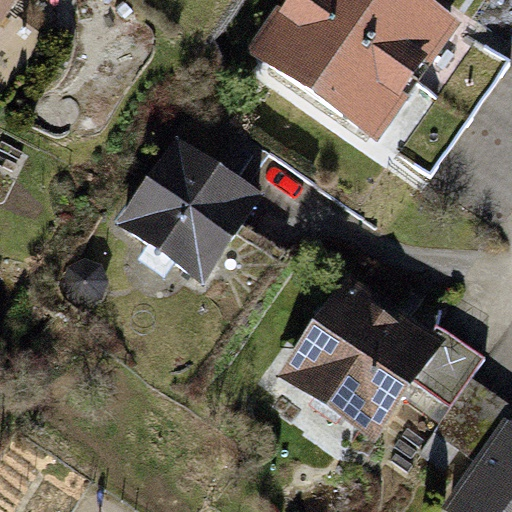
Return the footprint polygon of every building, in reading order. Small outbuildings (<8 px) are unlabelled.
[(0,0),(0,27),(20,0),(0,0)] [(511,68),(511,65),(416,0),(301,0),(300,2),(474,123),(511,68)] [(474,123),(300,2),(261,59),(434,180),(474,123)] [(259,206),(182,151),(126,230),(204,284),(259,206)] [(427,345),(355,294),(294,379),(375,436),(413,383),(454,411),(474,382),(488,363),(438,328),(427,345)] [(511,511),(511,431),(510,431),(511,428),(511,408),(474,382),(454,411),(437,435),(484,468),(452,511),(511,511)]
